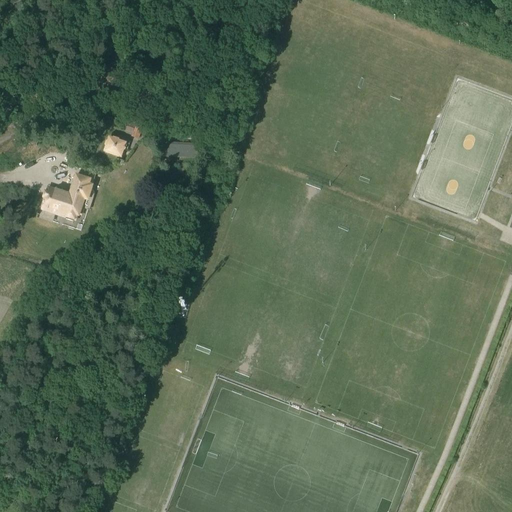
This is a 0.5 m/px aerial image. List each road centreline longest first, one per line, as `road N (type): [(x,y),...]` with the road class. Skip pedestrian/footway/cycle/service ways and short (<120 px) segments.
road 1 (track): [(511,320),(434,511)]
road 2 (track): [(400,0),(511,43)]
